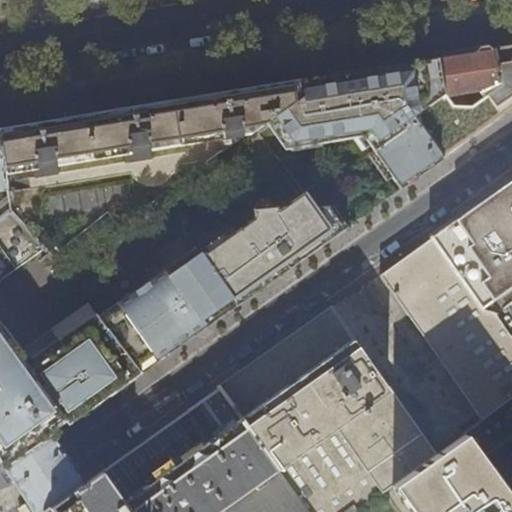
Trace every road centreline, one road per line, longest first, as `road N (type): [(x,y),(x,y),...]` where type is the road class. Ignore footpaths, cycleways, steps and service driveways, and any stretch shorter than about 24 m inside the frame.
road 1 (residential): [(511,143),(0,504)]
road 2 (secondary): [(289,0),(0,47)]
